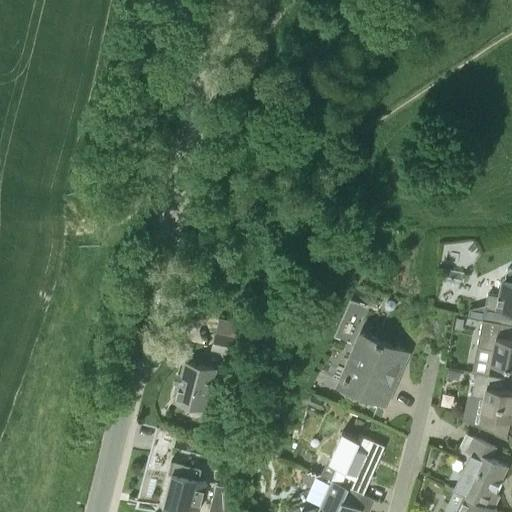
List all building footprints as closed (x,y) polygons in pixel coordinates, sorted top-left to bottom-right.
[(482,319),(511,324),(511,266),(510,267),(507,269),(505,273),(505,276),(504,279),(503,279),(499,296),(487,293),(485,304),(469,308),(467,316),(482,319)] [(386,309),(389,311),(393,310),(395,307),(394,303),(390,301),(387,302),(385,305),(386,309)] [(461,331),(464,315),(454,313),(451,329),(461,331)] [(511,324),(482,319),(477,346),(472,370),(489,374),(491,363),(511,367),(511,324)] [(239,355),(243,340),(215,333),(212,348),(239,355)] [(386,404),(397,380),(391,378),(403,350),(365,333),(342,384),(386,404)] [(205,408),(216,368),(185,360),(174,400),(205,408)] [(448,368),(446,376),(458,379),(460,371),(448,368)] [(511,419),(511,390),(502,389),(504,377),(476,372),(472,394),(467,394),(462,417),(505,438),(510,419),(511,419)] [(308,404),(321,409),(323,402),(311,397),(308,404)] [(149,455),(151,455),(148,469),(146,468),(139,500),(159,504),(169,460),(170,460),(179,462),(186,433),(156,426),(149,455)] [(321,473),(332,478),(362,491),(376,465),(369,461),(379,442),(359,433),(358,437),(342,431),(329,461),(327,460),(321,473)] [(455,489),(465,494),(494,507),(500,494),(495,492),(508,465),(491,457),(496,446),(469,433),(464,444),(466,449),(472,453),(455,489)] [(201,467),(179,462),(170,460),(167,474),(172,474),(164,504),(189,511),(190,507),(198,509),(206,481),(198,479),(201,467)] [(362,491),(332,478),(317,511),(316,511),(313,506),(301,511),(367,511),(375,497),(362,491)] [(212,509),(223,511),(224,511),(232,486),(219,483),(212,509)] [(494,507),(465,494),(463,498),(454,493),(445,511),(496,511),(497,509),(494,507)]
